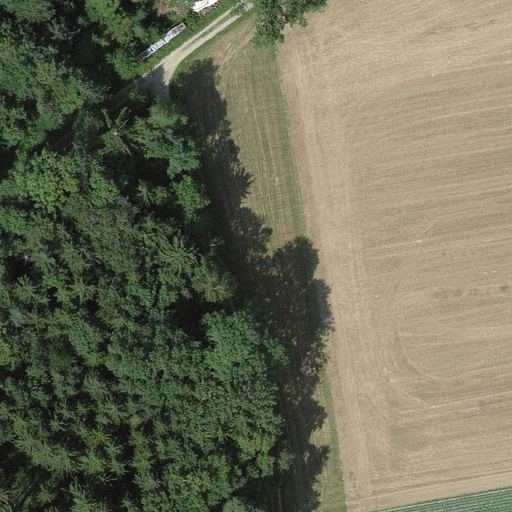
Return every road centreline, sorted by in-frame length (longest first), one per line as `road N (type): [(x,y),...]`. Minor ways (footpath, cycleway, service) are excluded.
road 1 (track): [(283,511),(271,421),(155,80)]
road 2 (track): [(266,0),(71,140),(0,208)]
